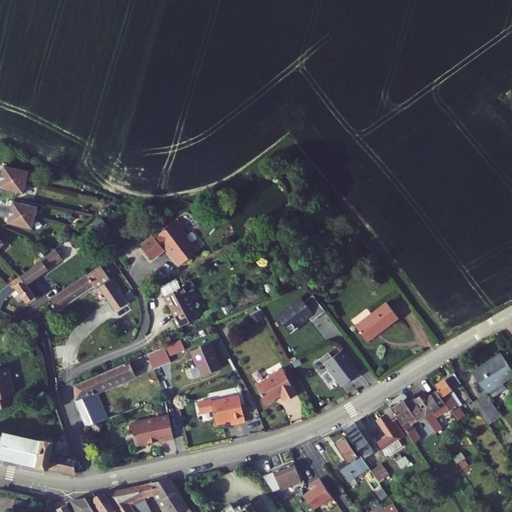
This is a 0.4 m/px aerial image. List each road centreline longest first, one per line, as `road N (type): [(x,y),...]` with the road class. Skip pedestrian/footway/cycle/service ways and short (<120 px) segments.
road 1 (residential): [(88,484),(309,430),(511,313)]
road 2 (residential): [(88,484),(64,381),(132,344),(146,310),(144,281)]
